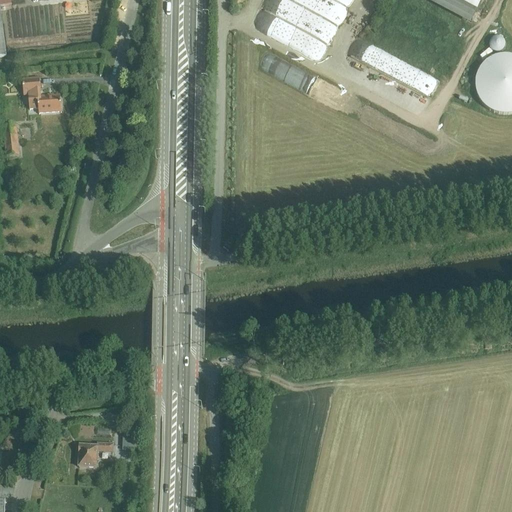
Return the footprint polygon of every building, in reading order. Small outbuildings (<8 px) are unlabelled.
[(0,0),(0,58),(7,57),(0,7),(12,5),(10,0),(0,0)] [(92,0),(92,4),(108,9),(110,0),(92,0)] [(286,0),(340,26),(350,8),(333,0),(286,0)] [(422,0),(470,25),(483,0),(422,0)] [(266,22),(263,25),(273,33),(276,29),(266,22)] [(297,52),(303,41),(298,39),(293,50),(297,52)] [(489,49),(480,57),(483,61),(493,53),(489,49)] [(40,79),(23,80),(24,97),(29,97),(30,111),(39,111),(39,115),(62,113),(60,96),(54,97),(54,95),(48,96),(48,97),(41,98),(40,79)] [(17,125),(3,127),(6,158),(20,156),(17,125)] [(123,429),(122,451),(136,452),(137,426),(130,425),(130,429),(123,429)] [(78,447),(77,454),(79,454),(79,468),(97,469),(98,452),(113,453),(114,445),(97,444),(97,447),(80,446),(80,447),(78,447)]
